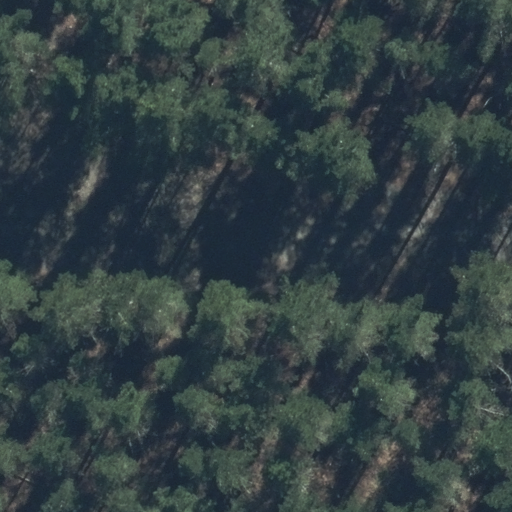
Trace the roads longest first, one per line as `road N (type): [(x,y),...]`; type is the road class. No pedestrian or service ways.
road 1 (unclassified): [(0,207),(351,241),(511,241)]
road 2 (track): [(32,0),(40,211)]
